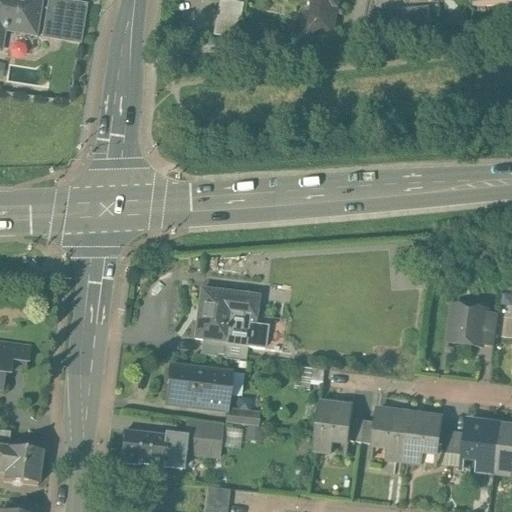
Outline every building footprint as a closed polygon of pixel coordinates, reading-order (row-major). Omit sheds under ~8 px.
[(41,0),(0,0),(0,53),(1,54),(4,32),(36,37),(41,0)] [(89,5),(62,0),(48,0),(41,39),(81,47),(89,5)] [(242,5),(220,0),(213,35),(236,40),(242,5)] [(336,8),(313,4),(311,13),(334,17),(336,8)] [(429,8),(381,11),(383,33),(431,29),(429,8)] [(311,13),(306,13),(301,39),(331,37),(335,17),(334,17),(311,13)] [(257,299),(201,291),(195,339),(227,343),(227,342),(239,343),(241,326),(229,325),(230,316),(254,319),(257,299)] [(486,312),(454,308),(450,344),(482,348),(482,346),(486,314),(486,312)] [(498,316),(486,314),(482,346),(494,347),(498,316)] [(282,351),(287,319),(268,317),(263,348),(282,351)] [(504,342),(496,349),(502,356),(510,349),(504,342)] [(7,345),(0,344),(0,392),(1,392),(3,376),(9,377),(10,370),(11,359),(5,358),(7,345)] [(29,348),(7,345),(5,358),(11,359),(10,370),(23,371),(24,364),(26,364),(29,348)] [(230,375),(170,367),(165,405),(186,408),(226,413),(228,391),(230,375)] [(313,371),(299,369),(296,390),(310,392),(313,371)] [(240,376),(230,375),(228,391),(238,392),(241,391),(242,378),(240,376)] [(353,409),(319,405),(313,452),(332,455),(334,436),(349,437),(351,420),(353,409)] [(410,416),(377,412),(375,423),(373,440),(388,442),(386,461),(404,463),(410,416)] [(443,420),(410,416),(404,463),(421,466),(424,447),(439,449),(441,432),(443,420)] [(363,422),(351,420),(349,437),(349,442),(360,444),(363,422)] [(375,423),(363,422),(360,444),(372,445),(373,440),(375,423)] [(500,427),(467,423),(465,434),(463,452),(479,453),(476,472),(494,475),(500,427)] [(221,428),(186,424),(184,439),(182,456),(183,456),(218,460),(221,428)] [(511,428),(500,427),(494,475),(511,477),(511,475),(511,428)] [(166,437),(124,432),(120,464),(162,469),(181,471),(183,456),(182,456),(184,439),(167,437),(166,437)] [(453,433),(441,432),(439,449),(439,454),(450,455),(451,455),(453,433)] [(465,434),(453,433),(451,455),(462,457),(463,452),(465,434)] [(42,454),(8,450),(7,450),(0,448),(0,467),(5,468),(3,482),(37,487),(42,454)] [(230,491),(207,488),(206,500),(228,503),(230,491)] [(227,511),(228,503),(206,500),(204,511),(211,511),(227,511)]
